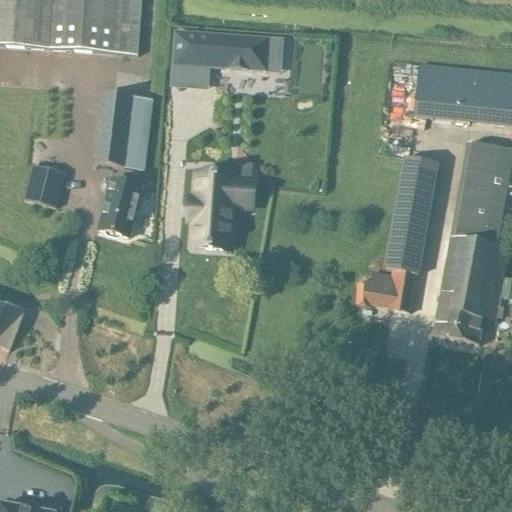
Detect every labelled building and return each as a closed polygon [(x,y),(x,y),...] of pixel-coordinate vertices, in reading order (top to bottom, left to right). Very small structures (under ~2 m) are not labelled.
[(0,0),(0,48),(50,52),(53,0),(0,0)] [(140,0),(53,0),(50,52),(136,58),(140,0)] [(174,35),(172,67),(265,74),(267,42),(174,35)] [(511,129),(511,77),(418,68),(413,120),(511,129)] [(143,174),(152,102),(101,96),(93,168),(143,174)] [(511,240),(511,155),(467,147),(450,240),(437,314),(479,322),(482,302),(499,306),(509,245),(511,245),(511,240)] [(390,313),(409,316),(415,278),(434,171),(406,163),(387,274),(391,274),(393,274),(388,299),(393,300),(390,313)] [(55,212),(64,176),(34,167),(24,203),(55,212)] [(189,201),(187,225),(191,225),(189,250),(207,251),(207,252),(212,252),(222,252),(229,253),(231,228),(232,210),(250,211),(252,183),(234,182),(234,179),(195,176),(193,201),(189,201)] [(128,241),(141,190),(111,182),(98,233),(128,241)] [(389,313),(390,313),(393,300),(388,299),(393,274),(391,274),(390,278),(372,275),(370,285),(364,284),(364,287),(358,286),(355,308),(370,310),(370,308),(389,311),(389,313)] [(511,282),(505,281),(501,301),(511,302),(511,282)] [(498,310),(499,306),(482,302),(479,322),(437,314),(432,340),(478,349),(483,324),(494,326),(495,320),(501,321),(502,310),(498,310)] [(0,351),(8,354),(24,315),(6,308),(5,310),(0,307),(0,351)]
